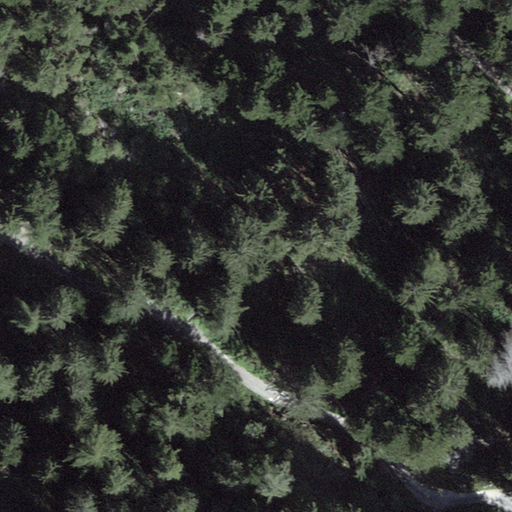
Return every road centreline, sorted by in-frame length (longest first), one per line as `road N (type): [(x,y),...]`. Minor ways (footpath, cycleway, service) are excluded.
road 1 (track): [(511,506),(502,499),(438,503),(360,428),(251,378),(0,232)]
road 2 (track): [(410,0),(511,86)]
